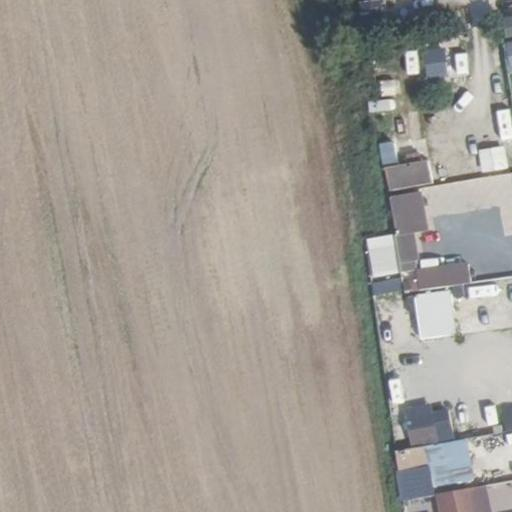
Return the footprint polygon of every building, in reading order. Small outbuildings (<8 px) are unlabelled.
[(365,0),(366,25),(390,24),(388,0),(365,0)] [(429,78),(452,73),(447,47),(424,51),(429,78)] [(408,52),(412,75),(425,73),(421,50),(408,52)] [(399,94),(371,97),(374,118),(388,117),(391,147),(405,146),(399,94)] [(429,124),(454,122),(454,110),(428,112),(429,124)] [(394,190),(437,182),(432,158),(389,166),(394,190)] [(429,242),(399,246),(401,272),(433,268),(429,242)] [(476,285),(463,287),(454,288),(456,302),(465,301),(478,299),(476,285)] [(402,301),(382,304),(384,316),(404,313),(402,301)] [(430,301),(408,304),(414,339),(435,336),(430,301)] [(398,403),(429,399),(423,364),(393,369),(398,403)] [(458,439),(455,404),(408,408),(411,443),(458,439)] [(399,449),(406,490),(479,479),(472,438),(399,449)] [(479,511),(476,490),(456,494),(459,510),(453,511),(452,511),(479,511)]
